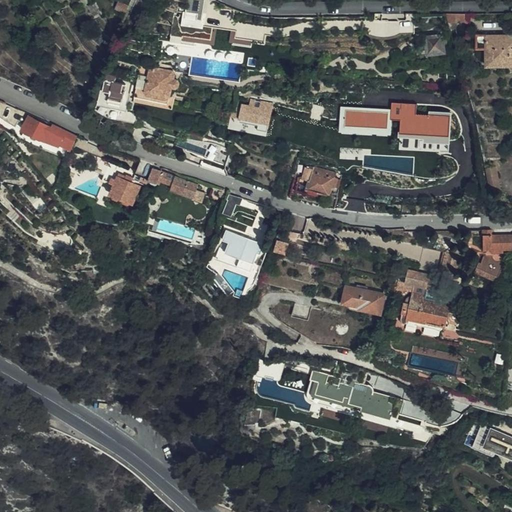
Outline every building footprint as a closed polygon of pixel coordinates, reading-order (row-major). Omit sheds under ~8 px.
[(245,22),(246,12),(234,8),(211,5),(212,3),(198,2),(197,15),(185,14),(185,19),(192,19),(192,24),(213,27),(212,38),(229,40),(229,37),(238,37),(239,33),(230,32),(232,18),(239,18),(239,22),(245,22)] [(449,25),(451,33),(458,31),(458,29),(459,27),(460,25),(466,25),(466,15),(446,14),(449,25)] [(266,24),(267,16),(251,15),(250,23),(266,24)] [(415,33),(414,18),(374,19),(375,34),(415,33)] [(278,39),(279,27),(248,25),(247,39),(278,39)] [(451,33),(449,25),(439,26),(440,36),(441,49),(450,48),(448,35),(451,33)] [(174,51),(177,40),(146,32),(142,43),(174,51)] [(441,49),(440,36),(428,38),(429,50),(441,49)] [(489,69),(511,68),(511,36),(510,37),(510,38),(489,39),(489,37),(477,38),(477,51),(488,51),(489,69)] [(446,72),(458,71),(456,63),(455,63),(451,63),(445,64),(446,72)] [(174,74),(151,68),(149,76),(174,82),(174,79),(175,74),(174,74)] [(130,95),(133,87),(126,82),(125,85),(116,83),(117,77),(109,74),(108,79),(105,79),(99,101),(111,104),(109,109),(126,115),(127,111),(130,112),(131,108),(132,105),(128,104),(129,102),(127,101),(128,98),(128,95),(130,95)] [(149,76),(139,74),(134,95),(169,104),(172,88),(174,88),(176,83),(176,82),(174,82),(149,76)] [(361,109),(362,94),(346,93),(345,109),(361,109)] [(169,108),(169,104),(134,95),(133,99),(133,100),(136,101),(169,108)] [(134,109),(136,101),(133,100),(133,99),(128,98),(127,101),(129,102),(128,104),(132,105),(131,108),(134,109)] [(268,125),(272,104),(250,99),(249,105),(241,103),(239,108),(233,106),(230,117),(257,122),(268,125)] [(449,135),(449,109),(421,108),(421,104),(386,102),(385,112),(389,113),(389,132),(449,135)] [(348,116),(346,115),(345,115),(343,116),(338,118),(336,122),(336,126),(337,130),(340,133),(344,135),(348,135),(352,133),(355,129),(356,124),(354,121),(352,118),(348,116)] [(61,144),(72,148),(76,136),(53,126),(52,128),(43,125),(44,123),(39,120),(38,122),(29,117),(23,130),(42,140),(60,146),(61,144)] [(268,125),(257,122),(256,130),(266,132),(268,125)] [(202,163),(224,170),(224,169),(230,154),(207,147),(202,163)] [(148,178),(151,169),(152,167),(139,163),(135,174),(148,178)] [(327,196),(324,208),(334,209),(338,195),(330,193),(331,189),(334,189),(336,179),(334,178),(335,172),(314,166),(313,167),(305,165),(302,176),(310,178),(306,191),(327,196)] [(148,178),(147,181),(158,184),(159,182),(171,186),(170,192),(200,202),(203,193),(195,190),(197,186),(160,173),(160,172),(151,169),(148,178)] [(275,191),(279,177),(265,172),(253,169),(249,182),(261,186),(275,191)] [(485,172),(489,193),(500,191),(496,169),(485,172)] [(133,183),(133,181),(123,176),(122,179),(116,177),(109,194),(132,204),(134,201),(136,202),(139,196),(136,194),(139,186),(133,183)] [(216,201),(220,190),(212,188),(212,187),(209,198),(216,201)] [(331,237),(333,225),(308,220),(306,232),(331,237)] [(290,237),(299,240),(301,233),(291,230),(290,237)] [(225,231),(219,249),(240,257),(237,264),(253,270),(258,254),(261,255),(264,244),(256,241),(257,238),(247,234),(246,237),(225,231)] [(301,233),(299,240),(312,243),(314,236),(301,233)] [(511,234),(491,236),(484,236),(484,251),(492,251),(492,254),(505,254),(505,251),(511,250),(511,234)] [(240,257),(219,249),(215,258),(237,266),(237,264),(240,257)] [(457,276),(462,257),(447,254),(442,272),(457,276)] [(497,282),(502,273),(480,264),(476,273),(497,282)] [(430,290),(432,280),(429,280),(430,276),(410,271),(406,283),(398,282),(397,285),(429,290),(430,290)] [(444,283),(432,280),(430,290),(442,293),(444,283)] [(380,310),(384,293),(343,284),(340,298),(359,303),(359,306),(380,310)] [(429,290),(397,285),(397,288),(414,292),(413,296),(410,298),(407,302),(406,304),(403,320),(404,323),(407,325),(408,324),(410,321),(417,322),(418,325),(420,327),(422,328),(424,326),(427,324),(447,329),(452,308),(434,304),(430,299),(428,297),(429,290)] [(285,363),(259,356),(259,357),(257,370),(256,375),(278,381),(280,380),(285,363)] [(404,400),(390,396),(390,400),(373,396),(374,392),(373,389),(371,387),(368,385),(365,386),(364,385),(368,372),(352,365),(336,361),(332,376),(328,375),(325,384),(315,381),(311,395),(313,398),(361,410),(361,411),(392,420),(393,417),(399,418),(404,400)] [(390,400),(390,396),(374,392),(373,396),(390,400)] [(443,410),(435,408),(434,411),(417,406),(418,402),(404,399),(401,411),(440,422),(443,410)] [(511,437),(490,429),(482,448),(511,459),(511,437)]
